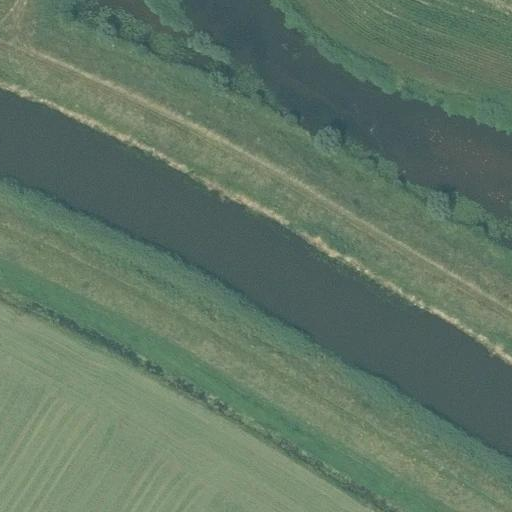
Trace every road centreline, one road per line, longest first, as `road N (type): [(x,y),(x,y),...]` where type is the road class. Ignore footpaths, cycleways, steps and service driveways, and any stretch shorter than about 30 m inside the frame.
road 1 (track): [(0,230),(245,354),(506,511)]
road 2 (track): [(511,318),(247,166),(0,52)]
